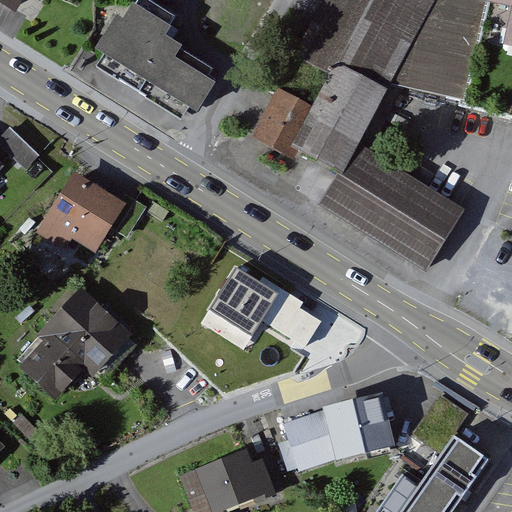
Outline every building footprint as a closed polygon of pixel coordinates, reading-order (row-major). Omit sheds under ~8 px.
[(46,0),(1,0),(33,20),(46,0)] [(181,120),(216,69),(173,40),(186,21),(155,0),(144,0),(100,65),(181,120)] [(348,0),(314,60),(339,74),(319,110),(283,91),(257,137),(298,162),(303,152),(342,173),(322,206),(434,277),(473,210),(366,145),(399,87),(470,101),(493,2),(484,0),(348,0)] [(13,127),(0,138),(0,141),(25,169),(39,156),(13,127)] [(134,202),(85,173),(49,233),(97,263),(134,202)] [(278,295),(235,268),(208,310),(251,337),(278,295)] [(139,333),(97,292),(25,365),(67,406),(139,333)] [(395,398),(292,425),(304,468),(406,441),(395,398)] [(0,459),(15,443),(0,429),(0,459)] [(462,511),(498,459),(461,435),(410,511),(462,511)] [(263,447),(188,478),(202,511),(245,511),(284,496),(263,447)]
